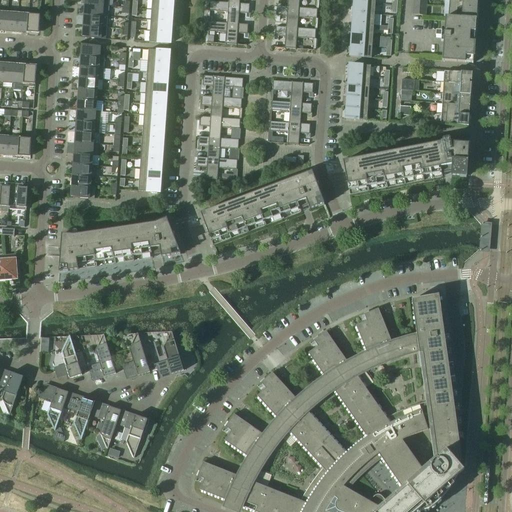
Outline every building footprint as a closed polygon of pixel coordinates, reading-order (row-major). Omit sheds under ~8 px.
[(173,1),(165,0),(151,0),(151,10),(173,11),(173,4),(172,4),(172,1),(173,1)] [(287,0),(287,7),(277,7),(317,10),(317,9),(299,8),(299,0),(287,0)] [(477,10),(477,0),(472,0),(449,0),(449,8),(477,10)] [(249,8),(249,5),(209,2),(209,11),(227,13),(227,23),(208,22),(248,25),(238,24),(239,13),(246,14),(249,14),(249,8),(250,8),(249,8)] [(374,15),(375,4),(354,3),(353,10),(354,10),(354,13),(353,13),(374,15)] [(102,16),(103,6),(85,5),(84,16),(107,17),(102,16)] [(426,16),(426,6),(413,5),(413,15),(426,16)] [(316,19),(317,10),(277,7),(277,10),(276,10),(277,10),(277,16),(279,16),(286,17),(286,28),(276,27),(316,30),(297,28),(298,18),(316,19)] [(477,11),(477,10),(449,8),(448,17),(476,19),(476,18),(477,18),(478,11),(477,11)] [(173,12),(173,11),(151,10),(150,21),(172,22),(172,14),(171,14),(171,12),(173,12)] [(17,32),(18,14),(7,13),(6,32),(17,32)] [(38,34),(40,13),(28,13),(28,15),(27,33),(38,34)] [(374,26),(374,15),(353,13),(352,21),(354,21),(353,24),(352,24),(374,26)] [(27,33),(28,15),(18,14),(17,32),(27,33)] [(106,28),(107,17),(84,16),(83,27),(106,28)] [(476,19),(448,17),(448,18),(445,17),(444,33),(436,33),(436,38),(444,38),(442,61),(473,64),(474,55),(475,55),(475,51),(474,51),(475,31),(476,31),(477,28),(476,27),(476,19)] [(172,23),(172,22),(150,21),(150,31),(171,33),(172,25),(170,25),(171,23),(172,23)] [(248,28),(248,25),(208,22),(207,32),(226,33),(225,45),(226,45),(226,44),(236,45),(236,46),(237,34),(245,34),(247,34),(247,28),(249,29),(249,28),(248,28)] [(373,37),(374,26),(352,24),(352,32),(353,32),(353,35),(351,34),(351,35),(373,37)] [(106,28),(83,27),(82,38),(106,40),(106,28)] [(315,39),(316,30),(276,27),(275,30),(274,30),(274,31),(275,31),(275,37),(277,37),(285,37),(284,49),(285,49),(295,49),(295,50),(296,50),(296,38),(315,39)] [(171,33),(150,31),(149,43),(170,44),(171,36),(170,36),(170,33),(171,33)] [(372,47),(373,37),(351,35),(351,43),(352,43),(352,45),(351,45),(351,46),(372,47)] [(99,58),(100,47),(82,45),(81,57),(99,58)] [(371,59),(372,47),(351,46),(350,53),(351,53),(351,56),(350,56),(350,57),(371,59)] [(170,53),(170,52),(148,50),(148,62),(169,63),(170,55),(168,55),(169,53),(170,53)] [(99,68),(99,58),(81,57),(80,68),(103,69),(99,68)] [(169,64),(169,63),(148,62),(147,72),(168,74),(169,66),(168,66),(168,64),(169,64)] [(13,83),(14,65),(3,64),(2,83),(13,83)] [(23,84),(24,66),(14,65),(13,83),(23,84)] [(348,76),(370,78),(371,66),(349,65),(349,73),(350,73),(350,76),(348,76)] [(35,87),(36,69),(36,67),(24,66),(23,84),(23,87),(35,87)] [(103,80),(103,69),(80,68),(80,78),(103,80)] [(168,74),(147,72),(146,83),(167,85),(168,77),(167,77),(167,74),(168,74)] [(443,83),(471,85),(472,80),(471,80),(472,75),(472,74),(444,72),(443,83)] [(202,97),(241,100),(242,99),(223,98),(224,87),(242,89),(243,79),(224,78),(224,77),(224,78),(214,77),(214,76),(213,76),(213,77),(203,76),(203,80),(202,80),(203,80),(202,86),(205,86),(212,87),(212,97),(202,97)] [(369,88),(370,78),(348,76),(348,84),(349,84),(349,86),(348,86),(348,87),(369,88)] [(103,81),(103,80),(80,78),(79,89),(97,90),(98,80),(103,81)] [(271,102),(311,105),(311,104),(301,104),(302,93),(310,94),(310,93),(312,94),(312,88),(314,88),(313,88),(313,84),(303,83),(302,83),(292,83),(292,82),(291,83),(273,81),(272,91),(290,92),(289,103),(271,102)] [(167,85),(146,83),(145,94),(165,96),(167,96),(167,88),(166,88),(166,85),(167,85)] [(471,89),(471,85),(443,83),(443,94),(471,96),(471,94),(470,94),(471,89)] [(368,99),(369,88),(348,87),(347,94),(348,95),(348,97),(347,97),(347,98),(368,99)] [(96,101),(97,90),(79,89),(78,100),(96,101)] [(165,98),(165,96),(145,94),(144,105),(165,107),(166,107),(166,99),(165,98)] [(470,98),(471,96),(443,94),(442,104),(470,106),(470,98)] [(241,109),(241,100),(202,97),(201,100),(200,100),(201,100),(201,106),(203,106),(211,107),(210,118),(200,117),(240,120),(222,118),(222,108),(241,109)] [(368,110),(368,99),(347,98),(346,105),(348,105),(347,108),(346,108),(346,109),(368,110)] [(96,112),(96,101),(78,100),(77,111),(100,112),(96,112)] [(311,108),(311,105),(271,102),(271,111),(288,112),(288,123),(270,122),(310,125),(300,124),(301,113),(308,114),(311,114),(311,108),(312,108),(311,108)] [(470,107),(470,106),(442,104),(441,114),(469,116),(469,115),(468,115),(469,107),(470,107)] [(164,109),(165,107),(144,105),(144,116),(165,117),(166,109),(164,109)] [(367,121),(368,110),(346,109),(346,116),(347,116),(347,119),(345,119),(345,120),(367,121)] [(100,123),(100,112),(77,111),(76,122),(100,123)] [(469,117),(469,116),(441,114),(440,125),(468,127),(469,120),(469,117)] [(165,118),(165,117),(144,116),(143,127),(163,128),(164,129),(165,120),(164,120),(164,118),(165,118)] [(239,129),(240,120),(200,117),(200,120),(199,120),(199,121),(200,121),(200,126),(202,127),(209,127),(209,138),(199,137),(199,138),(239,140),(220,139),(221,128),(239,129)] [(76,132),(94,134),(99,134),(100,123),(76,122),(76,132)] [(310,128),(310,125),(270,122),(269,132),(287,133),(286,144),(287,144),(287,145),(288,145),(288,144),(298,145),(298,146),(299,134),(307,134),(309,134),(310,128),(311,129),(311,128),(310,128)] [(163,131),(163,128),(143,127),(142,137),(164,139),(164,131),(163,131)] [(93,144),(94,134),(76,132),(75,143),(98,145),(98,144),(93,144)] [(30,158),(31,137),(19,136),(19,138),(18,157),(30,158)] [(0,155),(8,156),(9,138),(0,137),(0,155)] [(164,139),(142,137),(141,148),(163,150),(163,142),(162,142),(162,139),(164,139)] [(18,157),(19,138),(9,138),(8,156),(18,157)] [(238,150),(239,140),(199,138),(198,141),(197,141),(199,141),(198,147),(200,147),(208,148),(207,158),(197,158),(237,161),(237,160),(219,159),(219,148),(238,150)] [(467,177),(469,142),(453,141),(453,142),(449,143),(449,140),(443,141),(444,142),(343,161),(350,195),(442,178),(442,174),(451,171),(451,176),(467,177)] [(97,156),(98,145),(75,143),(74,154),(97,156)] [(163,150),(141,148),(141,159),(162,160),(163,153),(161,153),(162,150),(163,150)] [(97,156),(74,154),(73,165),(92,166),(92,156),(97,156)] [(236,170),(237,161),(197,158),(197,161),(196,161),(197,161),(197,167),(199,167),(207,168),(206,180),(206,179),(216,180),(216,181),(217,181),(218,169),(236,170)] [(162,161),(162,160),(141,159),(140,170),(161,171),(162,164),(161,163),(161,161),(162,161)] [(96,176),(91,176),(92,166),(73,165),(73,176),(96,177),(96,176)] [(161,172),(161,171),(140,170),(139,180),(160,182),(161,174),(160,174),(160,172),(161,172)] [(200,214),(213,246),(301,213),(300,209),(308,206),(310,210),(324,204),(312,172),(283,183),(210,210),(200,214)] [(73,176),(72,186),(95,188),(96,177),(73,176)] [(160,182),(139,180),(138,192),(160,193),(160,185),(159,185),(159,182),(160,182)] [(8,213),(10,184),(9,184),(9,187),(0,186),(0,209),(1,209),(1,212),(8,213)] [(26,211),(28,189),(15,188),(16,184),(10,184),(8,213),(8,210),(26,211)] [(94,199),(95,188),(72,186),(71,198),(94,199)] [(62,234),(59,273),(152,259),(152,255),(161,253),(161,258),(181,255),(167,219),(156,223),(134,226),(73,236),(73,235),(62,234)] [(3,256),(5,281),(17,280),(17,274),(19,274),(18,262),(16,263),(15,255),(3,256)] [(367,353),(360,357),(357,358),(360,365),(352,369),(326,332),(309,344),(310,344),(314,341),(318,347),(308,353),(325,378),(321,380),(317,383),(313,386),(317,392),(312,397),(314,399),(307,405),(303,399),(299,403),(272,373),(257,387),(261,384),(266,389),(257,397),(277,419),(274,423),(268,430),(274,434),(270,440),(234,415),(222,431),(223,432),(226,427),(231,431),(224,441),(248,458),(244,466),(242,469),(248,473),(245,479),(203,462),(195,481),(196,482),(198,477),(204,479),(200,490),(227,501),(225,506),(235,510),(237,505),(254,511),(415,511),(418,510),(422,511),(425,511),(429,510),(434,506),(438,502),(442,498),(445,495),(447,492),(450,489),(454,483),(457,476),(464,470),(462,467),(460,465),(461,457),(460,448),(450,380),(444,335),(440,307),(439,295),(412,300),(417,336),(411,337),(406,339),(401,340),(403,347),(395,350),(378,309),(359,317),(360,317),(364,315),(367,321),(356,326),(367,353)] [(175,374),(184,371),(180,359),(182,358),(180,353),(178,353),(171,332),(170,333),(171,333),(164,346),(163,348),(167,361),(148,367),(149,372),(157,370),(159,377),(174,372),(175,374)] [(149,372),(148,367),(138,334),(136,334),(137,334),(130,347),(129,350),(133,362),(122,366),(126,378),(140,374),(141,374),(141,375),(150,373),(149,372)] [(107,377),(116,374),(104,335),(103,335),(103,336),(97,349),(96,349),(95,351),(99,364),(88,367),(92,380),(106,375),(107,375),(107,377)] [(60,370),(55,372),(57,379),(69,375),(69,378),(72,377),(73,377),(73,378),(82,376),(79,368),(78,363),(70,337),(69,337),(63,350),(62,350),(61,353),(65,365),(59,367),(60,370)] [(23,377),(14,374),(14,376),(0,371),(0,385),(6,387),(2,399),(3,402),(9,415),(10,416),(17,395),(18,395),(19,396),(21,390),(20,390),(19,389),(23,377)] [(55,431),(68,393),(60,390),(59,391),(44,386),(40,399),(51,403),(47,415),(48,417),(54,431),(55,431)] [(94,402),(86,399),(85,400),(69,395),(65,408),(77,412),(73,424),(74,426),(75,426),(80,440),(81,440),(94,402)] [(95,404),(91,416),(104,421),(100,433),(101,436),(101,435),(107,449),(108,449),(121,411),(112,408),(112,409),(111,409),(95,404)] [(138,418),(138,419),(122,413),(118,426),(130,430),(126,442),(127,445),(127,444),(133,458),(134,458),(141,437),(142,438),(143,438),(145,433),(143,432),(147,420),(139,417),(138,419),(138,418)]
